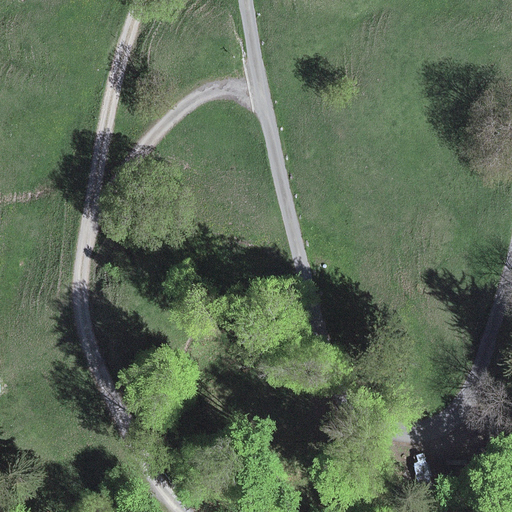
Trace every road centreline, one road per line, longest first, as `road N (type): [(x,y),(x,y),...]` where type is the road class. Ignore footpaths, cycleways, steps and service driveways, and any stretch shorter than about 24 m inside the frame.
road 1 (track): [(511,264),(473,389),(456,418),(396,434),(356,425),(308,289),(260,83)]
road 2 (track): [(185,511),(126,429),(86,335),(80,278),(89,221)]
road 3 (track): [(260,83),(209,92),(159,132),(89,221)]
road 4 (track): [(89,221),(137,0)]
